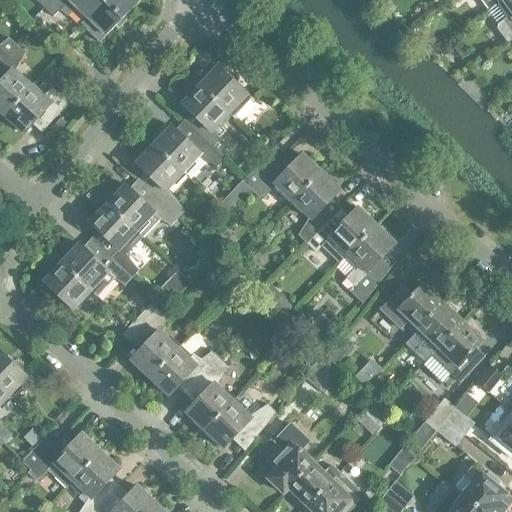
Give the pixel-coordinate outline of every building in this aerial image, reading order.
[(35,0),(45,9),(53,0),(35,0)] [(53,0),(45,9),(53,17),(61,9),(68,17),(76,8),(87,18),(104,0),(53,0)] [(137,0),(104,0),(87,18),(87,19),(81,24),(100,43),(106,37),(139,2),(137,0)] [(508,42),(511,39),(511,0),(504,0),(500,3),(509,16),(498,25),(499,28),(508,42)] [(0,66),(18,47),(9,39),(0,45),(0,66)] [(84,76),(93,66),(66,41),(57,50),(84,76)] [(0,112),(5,117),(32,87),(14,72),(26,54),(18,47),(0,66),(0,112)] [(240,117),(249,107),(251,104),(251,100),(249,97),(217,66),(198,86),(227,114),(228,114),(230,116),(232,118),(236,118),(240,117)] [(223,160),(223,159),(230,152),(218,136),(225,130),(218,124),(227,114),(198,86),(181,105),(189,113),(182,121),(197,136),(223,160)] [(59,95),(50,87),(42,96),(32,87),(5,117),(25,135),(33,126),(42,134),(74,98),(66,90),(59,95)] [(190,144),(174,129),(172,126),(153,146),(182,173),(198,156),(217,166),(223,160),(197,136),(190,144)] [(136,181),(176,219),(183,212),(166,189),(182,173),(153,146),(136,164),(144,172),(136,181)] [(250,190),(284,154),(277,147),(242,183),(250,190)] [(293,201),(321,172),(302,155),(294,164),(284,154),(250,190),(258,197),(276,186),(293,201)] [(321,172),(293,201),(309,216),(298,235),(307,243),(340,208),(331,200),(340,190),(321,172)] [(106,205),(136,232),(142,238),(159,220),(170,226),(176,219),(136,181),(129,189),(125,185),(106,205)] [(90,240),(131,279),(138,272),(125,255),(142,238),(136,232),(106,205),(88,223),(97,232),(90,240)] [(349,254),(377,226),(357,207),(348,217),(340,208),(307,243),(316,253),(322,247),(340,264),(349,254)] [(377,226),(349,254),(359,264),(351,273),(347,277),(356,285),(351,290),(364,303),(397,262),(387,253),(396,243),(377,226)] [(125,285),(131,279),(90,240),(83,247),(79,244),(61,263),(90,290),(91,290),(97,296),(114,278),(125,285)] [(72,309),(90,290),(61,263),(43,282),(72,309)] [(442,305),(445,302),(428,285),(427,287),(423,284),(412,296),(402,287),(381,310),(402,329),(408,323),(417,331),(418,329),(442,305)] [(131,343),(164,308),(156,300),(122,335),(131,343)] [(442,305),(418,329),(429,340),(428,341),(436,349),(460,324),(463,321),(445,302),(442,305)] [(164,308),(131,343),(139,351),(130,360),(149,378),(177,349),(161,334),(173,316),(164,308)] [(460,324),(436,349),(437,350),(433,354),(453,373),(484,341),(463,321),(460,324)] [(325,356),(335,366),(353,344),(343,335),(325,356)] [(185,395),(219,360),(212,353),(194,365),(177,349),(149,378),(168,396),(177,387),(185,395)] [(0,350),(0,387),(8,395),(27,376),(0,350)] [(314,386),(330,366),(320,357),(303,377),(314,386)] [(205,431),(233,402),(216,386),(228,368),(219,360),(185,395),(194,403),(185,413),(205,431)] [(330,366),(314,386),(324,393),(339,374),(330,366)] [(489,392),(503,375),(492,366),(478,383),(489,392)] [(0,439),(4,443),(12,434),(0,420),(0,404),(8,395),(0,387),(0,439)] [(409,440),(419,450),(436,430),(437,430),(446,420),(457,406),(446,396),(425,422),(409,440)] [(233,402),(205,431),(224,449),(232,440),(245,452),(276,413),(267,405),(249,417),(233,402)] [(446,420),(466,436),(477,422),(457,406),(446,420)] [(457,446),(466,436),(446,420),(437,430),(457,446)] [(283,493),(284,491),(313,463),(301,452),(310,443),(290,424),(274,441),(281,447),(270,459),(278,466),(267,478),(283,493)] [(511,431),(505,425),(497,435),(511,447),(511,431)] [(20,462),(30,471),(64,434),(55,426),(20,462)] [(100,452),(81,433),(72,442),(64,434),(30,471),(27,473),(35,481),(48,471),(65,487),(72,481),(100,452)] [(398,476),(419,450),(409,440),(387,466),(398,476)] [(95,511),(119,487),(110,479),(119,470),(100,452),(72,481),(88,497),(79,511),(95,511)] [(323,473),(313,463),(284,491),(297,503),(300,500),(306,506),(338,473),(331,465),(323,473)] [(484,477),(478,471),(472,466),(453,487),(464,496),(483,511),(505,511),(507,509),(505,507),(511,499),(496,487),(501,482),(488,472),(484,477)] [(338,473),(306,506),(312,511),(353,511),(361,505),(361,504),(365,500),(346,482),(347,481),(338,473)] [(385,493),(404,509),(413,498),(394,482),(385,493)] [(119,487),(95,511),(147,511),(154,505),(136,487),(127,495),(119,487)] [(483,511),(464,496),(453,488),(433,511),(483,511)] [(401,511),(404,509),(387,495),(378,506),(386,511),(401,511)]
